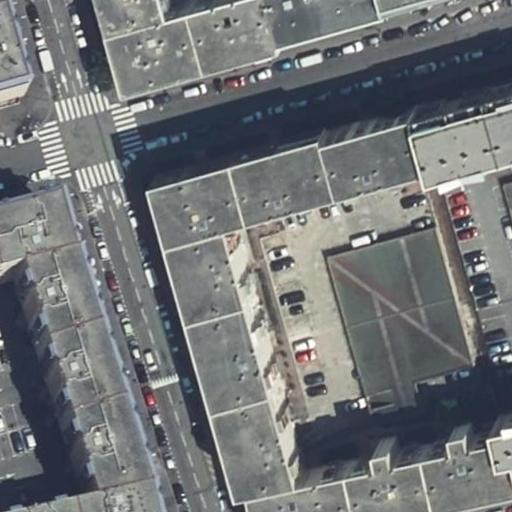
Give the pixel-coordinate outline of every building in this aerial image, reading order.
[(115,0),(136,73),(179,62),(253,42),(311,24),(359,10),(391,0),(115,0)] [(0,104),(15,100),(0,46),(0,104)] [(511,85),(421,111),(433,157),(436,168),(511,146),(511,413),(502,416),(505,425),(510,447),(511,446),(511,85)] [(268,511),(362,511),(511,479),(511,446),(510,447),(505,425),(478,431),(475,419),(475,417),(450,423),(452,436),(402,447),(400,434),(373,439),(375,452),(309,468),(236,213),(433,157),(421,111),(419,105),(165,176),(251,481),(262,479),(268,511)] [(141,511),(52,216),(0,230),(0,286),(14,283),(87,511),(141,511)] [(476,365),(473,354),(460,305),(437,226),(329,256),(369,395),(420,382),(476,365)] [(485,351),(472,302),(460,305),(473,354),(485,351)] [(420,382),(369,395),(372,408),(423,395),(420,382)] [(423,395),(372,408),(377,422),(427,409),(423,395)] [(478,431),(505,425),(502,416),(501,413),(475,419),(478,431)]
